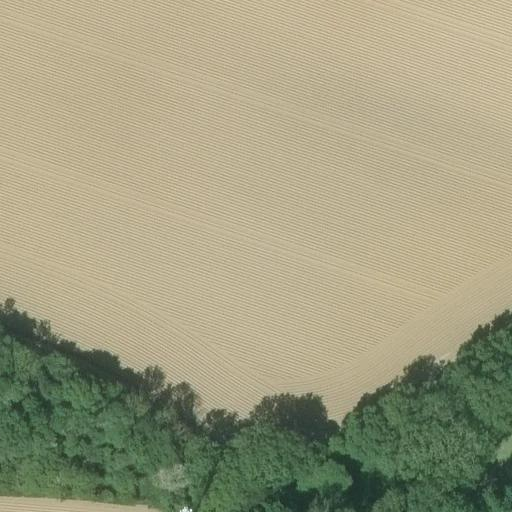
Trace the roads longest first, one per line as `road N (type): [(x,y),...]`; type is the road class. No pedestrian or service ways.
road 1 (track): [(267,487),(89,377),(0,340)]
road 2 (track): [(511,376),(387,458),(267,487)]
